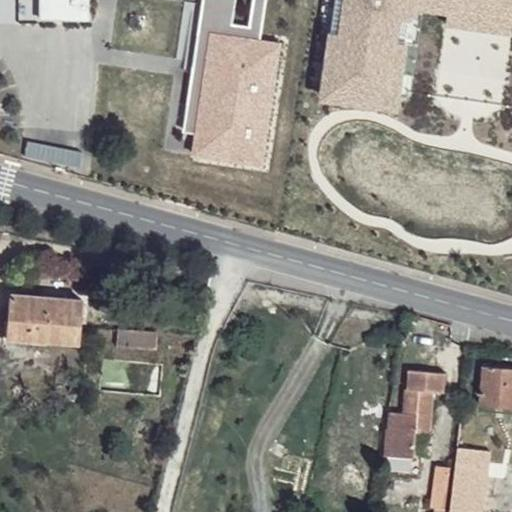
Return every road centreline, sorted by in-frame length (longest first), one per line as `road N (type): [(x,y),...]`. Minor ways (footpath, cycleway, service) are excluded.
road 1 (residential): [(511,319),(238,245)]
road 2 (unclassified): [(238,245),(159,511)]
road 3 (residential): [(238,245),(0,180)]
road 4 (unknown): [(0,32),(45,84),(50,142)]
